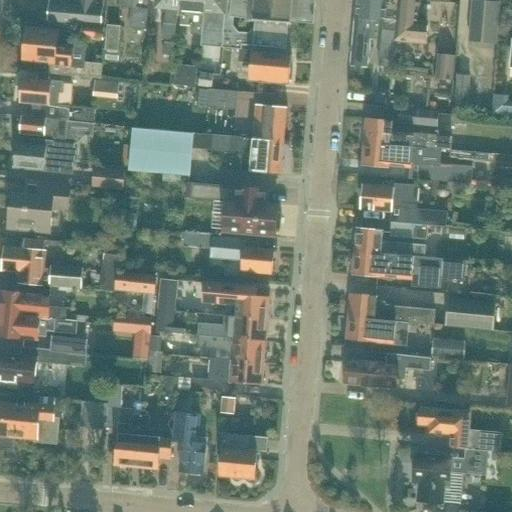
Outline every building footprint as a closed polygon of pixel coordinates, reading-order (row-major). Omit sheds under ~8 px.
[(66,0),(51,0),(52,0),(52,4),(51,4),(49,20),(101,25),(103,8),(96,8),(96,0),(79,0),(79,1),(66,0)] [(121,0),(120,7),(133,8),(131,28),(147,29),(149,0),(121,0)] [(175,40),(178,0),(155,0),(155,8),(167,9),(166,23),(164,23),(163,39),(175,40)] [(202,36),(205,0),(181,0),(179,25),(191,27),(190,35),(202,36)] [(205,0),(202,36),(203,36),(202,47),(227,49),(230,0),(205,0)] [(230,0),(227,49),(241,50),(287,54),(289,24),(291,26),(293,24),(291,22),(314,24),(316,0),(230,0)] [(357,0),(351,66),(367,67),(372,19),(384,21),(383,29),(394,30),(395,30),(397,0),(357,0)] [(426,44),(428,22),(418,21),(420,0),(397,0),(395,30),(394,41),(400,41),(426,44)] [(497,43),(500,3),(474,1),(470,41),(497,43)] [(119,51),(121,23),(109,22),(107,50),(119,51)] [(101,41),(102,28),(83,25),(82,38),(101,41)] [(57,45),(58,30),(28,27),(25,61),(51,64),(50,74),(101,78),(102,65),(84,63),(84,53),(85,53),(86,47),(57,45)] [(392,68),(394,41),(395,31),(395,30),(394,30),(383,29),(379,66),(392,68)] [(174,43),(164,42),(163,55),(174,56),(174,43)] [(287,54),(241,50),(241,62),(252,63),(250,80),(290,83),(290,79),(293,79),(294,68),(291,68),(292,54),(287,54)] [(453,80),(455,56),(439,55),(437,78),(453,80)] [(174,86),(198,88),(199,67),(176,65),(174,86)] [(213,87),(214,74),(201,73),(200,86),(213,87)] [(468,107),(471,76),(458,75),(455,106),(468,107)] [(64,92),(65,82),(23,78),(21,102),(59,106),(60,92),(64,92)] [(118,99),(120,83),(96,81),(94,97),(118,99)] [(236,109),(238,92),(211,90),(209,107),(236,109)] [(284,142),(287,108),(257,106),(254,138),(284,142)] [(95,123),(96,110),(70,107),(68,121),(95,123)] [(439,125),(440,114),(402,111),(401,122),(439,125)] [(468,127),(469,117),(453,115),(452,125),(468,127)] [(65,142),(67,121),(22,116),(22,119),(19,119),(18,130),(21,130),(21,133),(53,136),(53,131),(57,131),(56,141),(65,142)] [(392,131),(393,121),(367,119),(365,142),(442,149),(452,150),(453,136),(392,131)] [(284,142),(254,138),(135,128),(131,169),(191,174),(193,148),(230,151),(230,150),(253,152),(251,171),(281,174),(284,142)] [(75,148),(75,144),(33,140),(33,145),(17,143),(16,155),(13,157),(13,161),(15,163),(15,167),(73,173),(74,160),(77,159),(78,150),(75,148)] [(440,164),(442,149),(365,142),(363,165),(389,168),(389,162),(427,165),(426,180),(472,184),(473,167),(440,164)] [(123,190),(124,189),(125,172),(95,169),(94,187),(123,190)] [(280,229),(282,214),(278,214),(278,205),(266,204),(268,190),(193,183),(191,200),(226,203),(223,231),(276,236),(276,228),(280,229)] [(68,210),(70,187),(39,184),(37,196),(12,194),(9,228),(50,233),(53,209),(68,210)] [(418,204),(420,186),(394,184),(394,188),(363,185),(363,188),(360,190),(360,195),(362,198),(361,209),(393,212),(393,207),(403,207),(403,203),(418,204)] [(428,224),(430,213),(409,211),(408,222),(428,224)] [(442,226),(443,214),(432,213),(431,225),(442,226)] [(427,239),(428,225),(392,221),(391,235),(427,239)] [(202,246),(216,246),(217,229),(203,228),(202,246)] [(382,242),(383,231),(357,229),(355,251),(425,257),(426,246),(382,242)] [(46,251),(47,241),(37,240),(26,238),(25,249),(5,247),(3,271),(20,273),(19,284),(43,286),(50,286),(52,269),(45,268),(47,251),(46,251)] [(272,274),(274,250),(224,245),(223,249),(220,249),(219,257),(243,260),(242,271),(272,274)] [(425,257),(355,251),(354,259),(351,260),(350,269),(353,271),(353,274),(379,276),(380,271),(413,274),(412,286),(441,289),(442,276),(465,279),(467,261),(425,257)] [(82,289),(83,269),(52,267),(52,269),(50,286),(82,289)] [(118,270),(116,290),(156,295),(158,275),(118,270)] [(184,291),(203,291),(203,273),(184,273),(184,291)] [(159,309),(176,311),(178,281),(161,279),(158,309),(159,309)] [(248,295),(249,287),(205,283),(204,301),(237,305),(236,316),(268,319),(270,297),(248,295)] [(50,306),(51,290),(20,287),(19,293),(1,291),(0,296),(0,313),(66,320),(68,308),(50,306)] [(377,296),(351,294),(349,317),(385,320),(396,321),(412,323),(434,324),(435,311),(376,305),(377,296)] [(494,330),(497,303),(449,299),(446,325),(494,330)] [(173,333),(176,311),(159,309),(158,309),(155,331),(157,331),(170,332),(172,333),(173,333)] [(78,322),(66,320),(0,313),(0,335),(39,340),(39,336),(47,337),(48,331),(76,334),(78,322)] [(153,318),(132,316),(130,337),(151,339),(153,318)] [(268,319),(236,316),(230,316),(230,327),(201,325),(200,335),(266,341),(268,319)] [(385,320),(349,317),(347,340),(407,345),(408,331),(409,322),(396,321),(385,320)] [(266,351),(266,341),(200,335),(199,347),(224,349),(223,360),(233,360),(264,363),(265,359),(267,358),(267,352),(266,351)] [(86,355),(87,340),(52,336),(51,350),(51,351),(86,355)] [(86,355),(51,351),(39,350),(39,349),(24,348),(23,356),(0,353),(0,381),(10,383),(10,387),(22,388),(22,384),(35,385),(36,385),(38,362),(85,367),(86,355)] [(161,373),(163,354),(150,353),(148,372),(161,373)] [(432,370),(433,357),(399,354),(398,364),(347,360),(346,371),(344,373),(343,378),(345,381),(345,384),(397,388),(399,367),(432,370)] [(223,360),(221,359),(211,358),(209,379),(231,381),(231,382),(262,385),(264,363),(233,360),(223,360)] [(121,408),(124,386),(124,385),(111,384),(109,403),(109,406),(121,408)] [(54,419),(56,398),(41,396),(41,406),(25,404),(25,407),(0,404),(0,446),(12,448),(14,435),(37,437),(37,441),(57,443),(59,420),(54,419)] [(234,414),(236,398),(224,397),(222,413),(234,414)] [(106,428),(108,404),(84,402),(82,426),(106,428)] [(149,428),(151,408),(143,407),(142,415),(137,468),(159,470),(160,459),(171,460),(174,430),(149,428)] [(469,430),(470,413),(421,408),(421,411),(418,413),(417,420),(420,422),(419,425),(428,426),(427,435),(449,437),(448,448),(466,449),(488,451),(501,452),(503,433),(469,430)] [(137,468),(142,415),(135,414),(133,425),(129,425),(128,435),(118,434),(115,465),(137,468)] [(195,437),(198,416),(176,414),(174,435),(186,436),(185,442),(183,442),(180,472),(204,474),(207,444),(198,443),(199,437),(195,437)] [(249,452),(250,436),(227,434),(226,449),(224,449),(221,476),(254,479),(257,452),(249,452)] [(486,474),(488,451),(466,449),(465,459),(453,458),(453,457),(417,454),(416,467),(413,469),(413,477),(415,479),(414,482),(419,483),(418,501),(443,503),(444,503),(444,502),(461,503),(462,489),(463,477),(471,478),(471,473),(486,474)]
